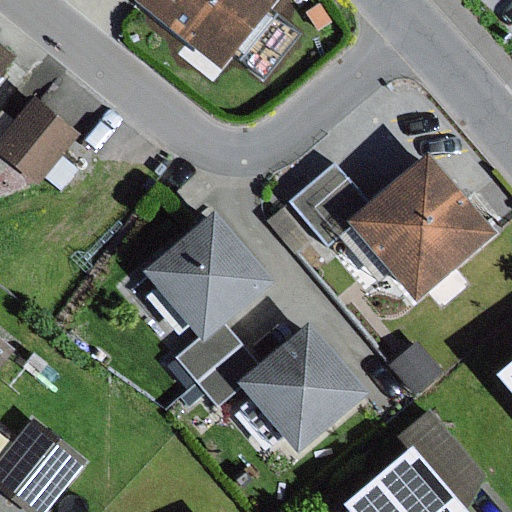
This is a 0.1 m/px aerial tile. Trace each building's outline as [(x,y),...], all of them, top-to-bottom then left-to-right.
[(133,0),(222,71),(280,0),(133,0)] [(0,77),(15,59),(0,45),(0,77)] [(82,137),(34,97),(0,138),(0,154),(40,188),(82,137)] [(328,248),(352,227),(417,303),(498,234),(429,154),(372,204),(336,163),(289,203),(328,248)] [(276,283),(218,213),(146,273),(200,338),(204,343),(225,326),(276,283)] [(370,393),(311,322),(260,365),(239,382),(244,387),(299,452),(370,393)] [(239,382),(260,365),(225,326),(204,343),(200,338),(175,359),(218,408),(244,387),(239,382)] [(0,369),(16,350),(0,336),(0,369)] [(443,373),(417,342),(389,366),(415,396),(443,373)] [(511,361),(496,375),(511,393),(511,361)] [(408,452),(343,504),(349,511),(473,511),(488,478),(431,411),(398,439),(408,452)] [(49,511),(88,462),(34,419),(0,461),(0,490),(27,511),(49,511)]
